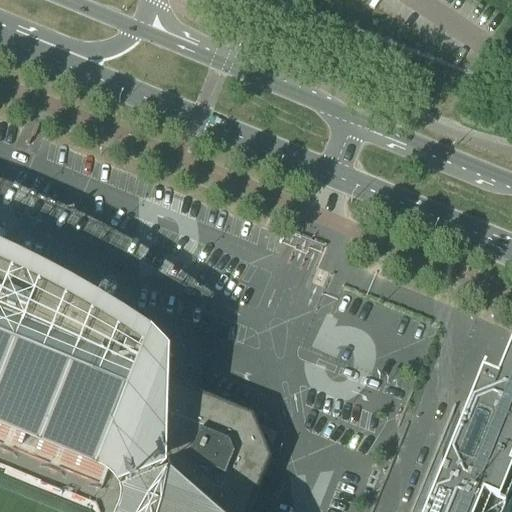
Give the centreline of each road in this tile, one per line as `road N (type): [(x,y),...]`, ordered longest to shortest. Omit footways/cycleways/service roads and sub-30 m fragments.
road 1 (unknown): [(301,247),(427,308),(443,329),(386,511)]
road 2 (secondary): [(0,40),(329,175)]
road 3 (secondary): [(354,118),(65,0)]
road 4 (secondary): [(329,175),(511,249)]
road 5 (secondary): [(511,181),(354,118)]
